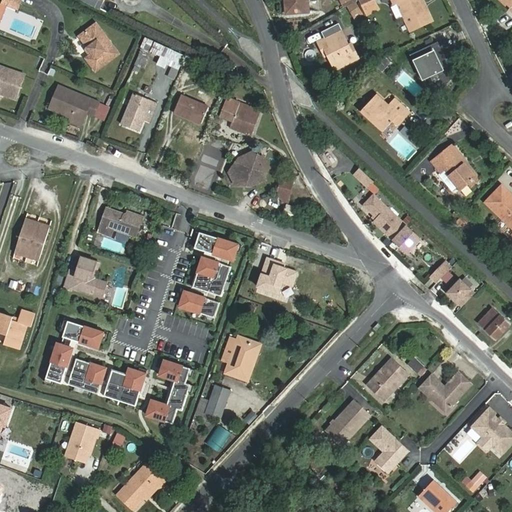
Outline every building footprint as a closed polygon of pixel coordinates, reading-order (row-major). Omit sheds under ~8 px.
[(20,0),(3,0),(2,3),(17,9),(20,0)] [(80,0),(96,8),(100,10),(104,1),(102,0),(80,0)] [(285,0),(287,14),(309,12),(308,0),(285,0)] [(373,0),(357,0),(365,16),(378,10),(373,0)] [(432,21),(422,0),(392,0),(395,5),(399,4),(411,31),(432,21)] [(355,3),(347,7),(354,19),(362,15),(355,3)] [(97,24),(83,34),(92,45),(89,48),(96,57),(89,62),(96,70),(119,53),(97,24)] [(326,38),(342,30),(339,24),(323,32),(326,38)] [(318,42),(322,51),(325,49),(336,70),(359,59),(355,50),(352,52),(342,30),(326,38),(318,42)] [(146,38),(142,47),(162,55),(160,60),(173,67),(169,77),(174,79),(185,56),(146,38)] [(440,92),(455,74),(451,71),(438,42),(413,53),(424,76),(426,75),(431,85),(440,92)] [(391,62),(385,56),(375,66),(382,72),(391,62)] [(25,75),(0,65),(0,93),(0,94),(2,89),(5,90),(5,92),(18,96),(25,75)] [(59,86),(50,109),(71,118),(83,123),(87,114),(93,117),(99,102),(59,86)] [(2,89),(0,94),(17,100),(18,96),(5,92),(5,90),(2,89)] [(158,103),(135,93),(122,124),(139,131),(144,120),(150,122),(158,103)] [(400,114),(405,119),(411,112),(395,98),(389,105),(377,94),(361,111),(384,132),(400,114)] [(209,106),(182,95),(174,113),(201,124),(209,106)] [(221,117),(234,121),(231,128),(251,135),(260,110),(228,98),(221,117)] [(437,125),(431,131),(437,136),(442,130),(437,125)] [(431,162),(441,173),(444,170),(451,178),(453,181),(458,187),(461,190),(476,178),(464,164),(467,162),(453,144),(431,162)] [(228,175),(234,188),(253,189),(265,183),(264,181),(267,171),(269,170),(263,158),(261,159),(253,156),(252,154),(239,160),(228,175)] [(372,181),(359,169),(353,175),(367,187),(372,181)] [(294,176),(284,173),(277,200),(288,203),(294,176)] [(453,181),(451,178),(447,181),(445,182),(453,191),(458,187),(453,181)] [(511,195),(502,186),(486,202),(511,227),(511,195)] [(372,195),(363,206),(377,219),(373,222),(406,253),(419,239),(372,195)] [(288,205),(283,216),(301,223),(305,212),(288,205)] [(107,208),(99,232),(112,237),(114,228),(137,237),(143,217),(128,211),(127,213),(125,214),(107,208)] [(50,227),(26,219),(15,252),(39,260),(50,227)] [(239,245),(201,232),(196,247),(206,251),(234,260),(239,245)] [(203,257),(231,267),(234,260),(206,251),(203,257)] [(64,288),(72,290),(72,288),(102,297),(107,283),(95,279),(100,263),(82,257),(78,272),(70,270),(64,288)] [(203,257),(193,287),(205,291),(216,294),(221,296),(231,267),(203,257)] [(431,277),(437,283),(451,267),(445,262),(431,277)] [(448,293),(462,307),(475,294),(460,280),(448,293)] [(10,281),(8,288),(20,292),(22,284),(10,281)] [(55,286),(52,294),(58,296),(61,288),(55,286)] [(203,297),(185,291),(180,306),(215,318),(220,303),(214,301),(203,297)] [(205,291),(203,297),(214,301),(216,294),(205,291)] [(493,307),(478,322),(497,340),(511,325),(493,307)] [(31,327),(35,314),(23,309),(19,321),(12,319),(13,316),(0,312),(0,332),(7,335),(4,344),(20,349),(28,326),(31,327)] [(104,333),(69,322),(64,337),(90,345),(99,348),(104,333)] [(64,337),(62,345),(73,349),(71,357),(74,358),(78,345),(89,348),(90,345),(64,337)] [(258,345),(238,338),(238,339),(226,372),(249,380),(255,362),(252,361),(258,345)] [(62,345),(58,344),(46,379),(62,384),(71,357),(73,349),(62,345)] [(414,358),(408,364),(417,373),(423,366),(414,358)] [(107,368),(77,359),(69,384),(98,394),(107,368)] [(392,359),(368,385),(384,400),(408,375),(392,359)] [(191,369),(165,361),(160,376),(175,381),(186,384),(191,369)] [(104,396),(136,406),(146,374),(130,368),(128,375),(112,370),(104,396)] [(432,375),(419,389),(437,406),(440,403),(443,403),(450,409),(472,385),(458,372),(445,387),(442,389),(439,386),(440,385),(437,382),(438,381),(432,375)] [(186,384),(175,381),(167,406),(177,409),(182,411),(190,386),(186,384)] [(230,390),(216,385),(206,413),(220,418),(230,390)] [(355,400),(326,431),(342,446),(371,415),(355,400)] [(167,406),(152,401),(147,416),(173,424),(177,409),(167,406)] [(440,403),(437,406),(445,414),(450,409),(443,403),(440,403)] [(490,408),(475,423),(487,434),(480,440),(490,449),(492,446),(502,455),(511,443),(511,432),(494,416),(496,414),(490,408)] [(98,431),(76,425),(66,460),(85,465),(93,439),(96,439),(98,431)] [(382,426),(370,439),(383,452),(375,461),(388,474),(410,451),(382,426)] [(110,448),(121,451),(125,436),(114,433),(110,448)] [(480,440),(477,444),(486,452),(490,449),(480,440)] [(133,511),(156,486),(159,489),(166,481),(148,464),(117,496),(133,511)] [(481,473),(471,484),(477,489),(487,479),(481,473)] [(434,480),(420,495),(430,503),(439,511),(448,511),(458,502),(434,480)]
